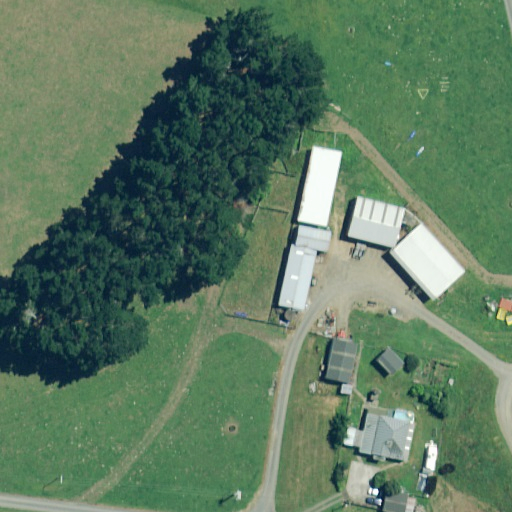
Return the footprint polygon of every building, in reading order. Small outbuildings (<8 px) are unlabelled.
[(321,174),(309,172),(307,180),(320,183),(321,174)] [(402,209),(356,197),(346,236),(392,248),(402,209)] [(463,271),(421,224),(389,253),(431,300),(463,271)] [(277,306),(301,311),(305,288),(310,289),(317,250),(325,251),(329,232),(307,227),(297,225),(293,245),(290,244),(277,306)] [(359,344),(331,340),(325,379),(342,381),(340,393),(351,394),(359,344)] [(404,362),(389,348),(376,362),(391,376),(404,362)] [(407,461),(410,441),(412,430),(406,429),(407,421),(366,414),(359,452),(372,454),(371,459),(382,461),(383,457),(407,461)] [(385,491),(381,511),(386,511),(412,511),(415,498),(407,497),(407,495),(385,491)]
